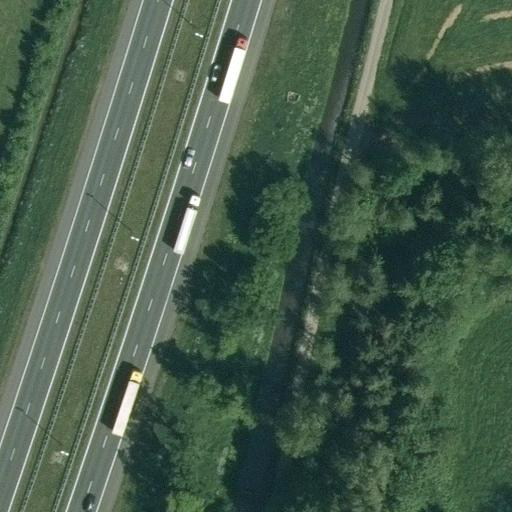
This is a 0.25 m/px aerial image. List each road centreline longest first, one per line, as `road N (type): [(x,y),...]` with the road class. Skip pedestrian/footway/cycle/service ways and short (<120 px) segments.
road 1 (motorway): [(80,511),(250,0)]
road 2 (unclassified): [(270,511),(389,0)]
road 3 (motorway): [(152,0),(0,486)]
